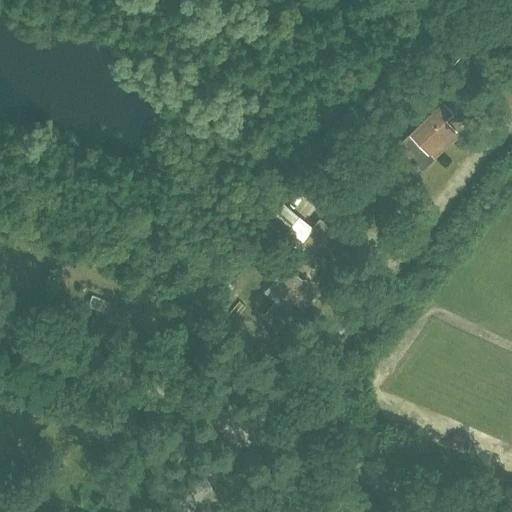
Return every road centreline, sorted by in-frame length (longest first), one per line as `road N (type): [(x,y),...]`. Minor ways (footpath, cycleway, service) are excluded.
road 1 (track): [(0,330),(458,511)]
road 2 (track): [(255,431),(511,117)]
